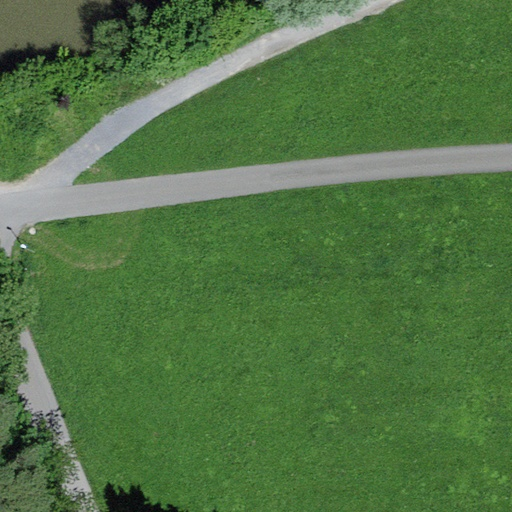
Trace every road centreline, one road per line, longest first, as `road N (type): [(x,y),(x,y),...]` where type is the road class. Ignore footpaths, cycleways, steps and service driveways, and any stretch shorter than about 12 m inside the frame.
road 1 (track): [(511,157),(0,214)]
road 2 (track): [(382,0),(146,110),(0,198)]
road 3 (track): [(0,303),(81,511)]
